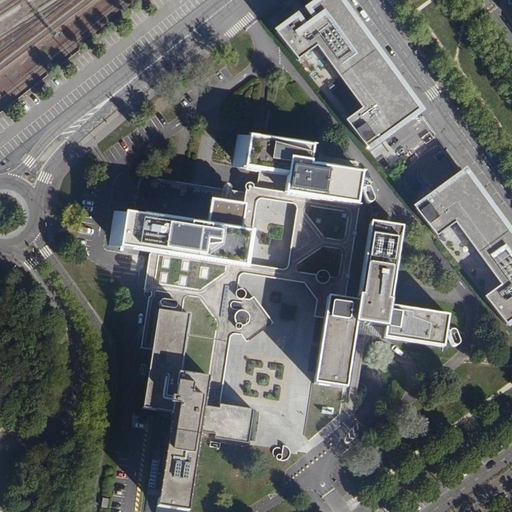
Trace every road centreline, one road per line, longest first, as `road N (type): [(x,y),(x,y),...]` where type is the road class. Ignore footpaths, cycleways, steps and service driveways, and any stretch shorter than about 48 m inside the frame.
road 1 (secondary): [(82,511),(110,360),(103,335),(29,230)]
road 2 (secondary): [(7,246),(60,308),(78,377),(54,424),(32,438),(0,441)]
road 3 (residential): [(367,0),(511,201)]
road 4 (residential): [(126,83),(58,127),(4,181)]
road 5 (residential): [(31,202),(70,138),(126,83)]
road 6 (residential): [(230,0),(126,83)]
